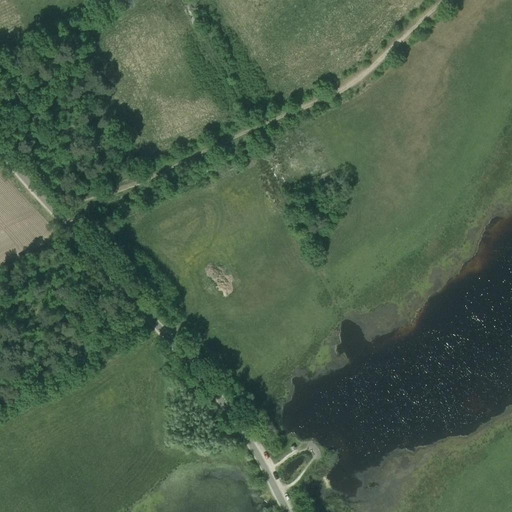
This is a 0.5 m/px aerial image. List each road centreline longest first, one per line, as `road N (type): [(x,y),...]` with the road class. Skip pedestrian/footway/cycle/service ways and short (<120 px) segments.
road 1 (unclassified): [(288,511),(205,380),(0,150)]
road 2 (track): [(58,215),(343,89),(442,0)]
